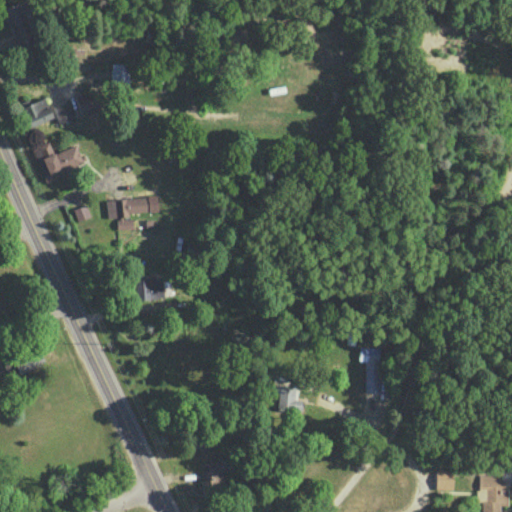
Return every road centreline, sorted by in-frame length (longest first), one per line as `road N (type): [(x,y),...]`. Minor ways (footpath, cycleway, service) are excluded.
road 1 (residential): [(166,511),(0,150)]
road 2 (residential): [(511,226),(446,304),(394,426),(328,511)]
